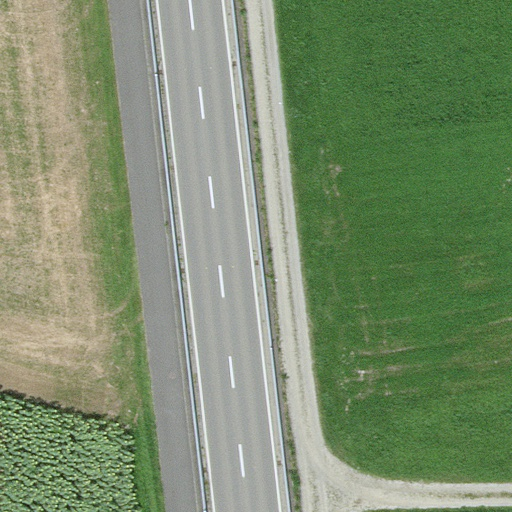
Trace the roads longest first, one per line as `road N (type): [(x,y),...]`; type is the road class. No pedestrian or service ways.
road 1 (primary): [(192,0),(250,511)]
road 2 (track): [(261,0),(316,511)]
road 3 (track): [(511,495),(315,499)]
